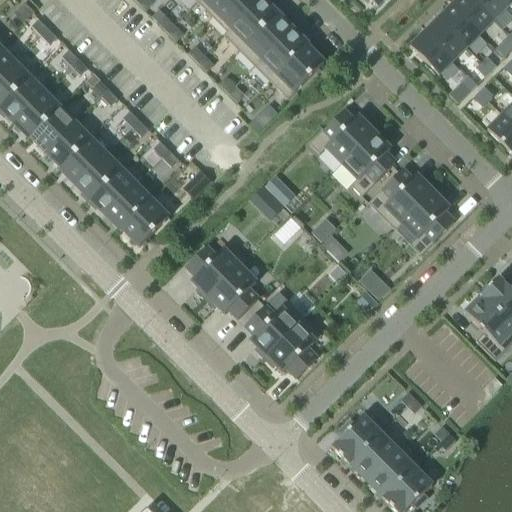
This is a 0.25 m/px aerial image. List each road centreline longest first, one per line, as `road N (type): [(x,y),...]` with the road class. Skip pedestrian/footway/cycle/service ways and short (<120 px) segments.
road 1 (tertiary): [(273,443),(0,170)]
road 2 (residential): [(511,210),(273,443)]
road 3 (residential): [(511,202),(309,0)]
